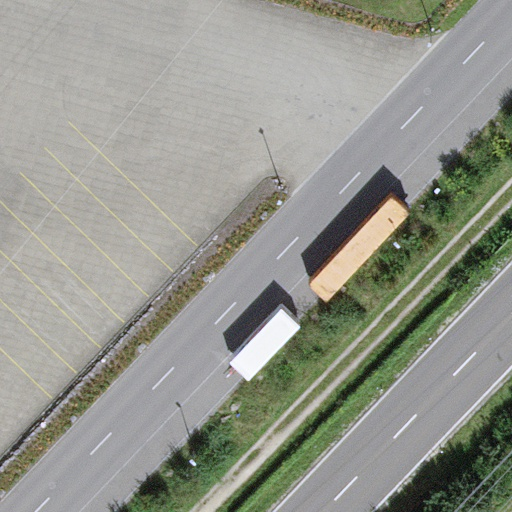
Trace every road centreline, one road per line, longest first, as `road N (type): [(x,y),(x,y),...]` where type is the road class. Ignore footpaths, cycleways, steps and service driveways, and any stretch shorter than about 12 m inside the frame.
road 1 (residential): [(44,511),(511,21)]
road 2 (track): [(202,511),(511,193)]
road 3 (primary): [(511,315),(324,511)]
road 4 (unknown): [(391,148),(302,89),(152,47)]
road 5 (unknown): [(152,47),(0,3)]
